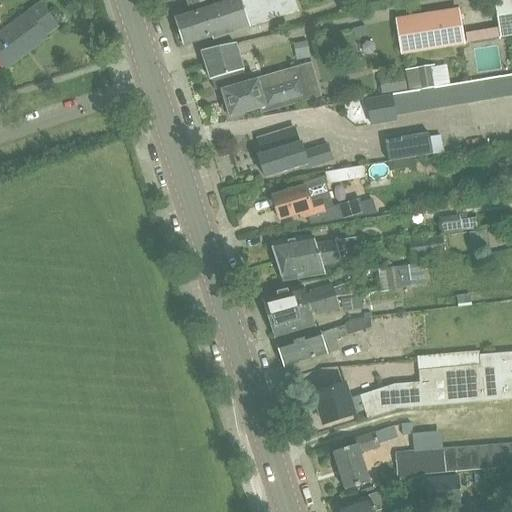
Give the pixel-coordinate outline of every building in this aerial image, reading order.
[(219,0),(213,2),(214,7),(219,20),(181,32),(184,43),(211,35),(212,38),(246,27),(298,10),(294,0),(219,0)] [(511,0),(496,0),(497,4),(502,35),(511,33),(511,0)] [(29,13),(0,34),(0,63),(4,69),(25,53),(23,50),(44,35),(42,32),(54,23),(41,4),(29,13)] [(176,19),(181,32),(219,20),(214,7),(176,19)] [(403,52),(462,42),(457,10),(398,20),(403,52)] [(214,78),(218,89),(247,80),(235,43),(201,51),(211,79),(214,78)] [(418,90),(434,87),(430,66),(414,68),(418,90)] [(226,102),(221,106),(223,113),(229,114),(230,117),(264,106),(304,94),(297,68),(257,80),(222,90),(226,102)] [(406,89),(403,70),(377,74),(380,93),(406,89)] [(501,97),(511,94),(511,88),(510,75),(498,77),(501,97)] [(498,77),(486,79),(489,99),(501,97),(498,77)] [(486,79),(474,81),(478,101),(489,99),(486,79)] [(474,81),(462,83),(466,102),(478,101),(474,81)] [(466,102),(462,83),(451,85),(454,104),(466,102)] [(451,85),(439,86),(442,106),(454,104),(451,85)] [(430,108),(442,106),(439,86),(427,88),(430,108)] [(427,88),(415,90),(418,110),(430,108),(427,88)] [(415,90),(403,92),(407,112),(418,110),(415,90)] [(403,92),(392,94),(395,114),(407,112),(403,92)] [(377,97),(365,98),(366,103),(370,126),(382,124),(396,122),(395,114),(392,94),(377,97)] [(284,131),(256,140),(261,155),(259,155),(266,176),(305,163),(307,167),(332,159),(327,144),(303,152),(300,142),(293,144),(289,146),(284,131)] [(432,153),(429,133),(384,141),(387,160),(432,153)] [(348,168),(351,180),(366,177),(364,165),(348,168)] [(303,186),(272,195),(279,219),(298,213),(300,218),(307,216),(310,225),(329,222),(365,216),(376,214),(371,198),(361,201),(360,199),(334,207),(326,210),(323,201),(331,198),(327,185),(324,176),(302,183),(303,186)] [(463,214),(442,218),(444,235),(465,232),(464,220),(463,214)] [(487,230),(468,233),(471,249),(489,247),(487,230)] [(313,235),(270,242),(276,262),(339,251),(342,251),(365,247),(363,236),(339,240),(335,240),(316,244),(313,235)] [(443,236),(409,241),(411,259),(445,253),(443,236)] [(339,251),(276,262),(282,280),(325,273),(322,264),(342,261),(346,260),(345,255),(340,256),(339,251)] [(399,266),(385,268),(388,289),(402,287),(399,266)] [(262,296),(269,317),(335,297),(352,295),(348,284),(333,289),(331,285),(311,291),(312,296),(306,298),(302,286),(262,296)] [(469,294),(456,296),(458,307),(471,305),(469,294)] [(339,308),(335,297),(269,317),(275,337),(315,325),(311,311),(317,309),(318,314),(339,308)] [(319,334),(278,346),(285,367),(327,354),(339,350),(335,338),(347,335),(344,326),(319,334)] [(393,384),(360,395),(365,410),(364,410),(366,419),(386,414),(403,408),(511,399),(511,351),(478,355),(479,365),(418,371),(419,382),(393,384)] [(323,423),(364,410),(365,410),(360,395),(348,398),(344,384),(313,393),(323,423)] [(402,436),(412,435),(412,433),(411,423),(401,424),(402,436)] [(344,490),(370,482),(360,452),(379,446),(374,432),(354,439),(356,445),(332,453),(344,490)] [(506,444),(496,445),(497,468),(508,468),(506,444)] [(487,469),(485,445),(475,446),(477,470),(487,469)] [(496,445),(485,445),(487,469),(497,468),(496,445)] [(475,446),(464,447),(466,471),(477,470),(475,446)] [(464,447),(454,448),(456,471),(466,471),(464,447)] [(397,476),(446,472),(444,448),(396,451),(397,476)] [(454,448),(444,448),(446,472),(456,471),(454,448)] [(428,507),(460,505),(459,477),(426,479),(428,507)] [(388,511),(387,507),(382,492),(358,500),(360,504),(339,510),(339,511),(388,511)]
